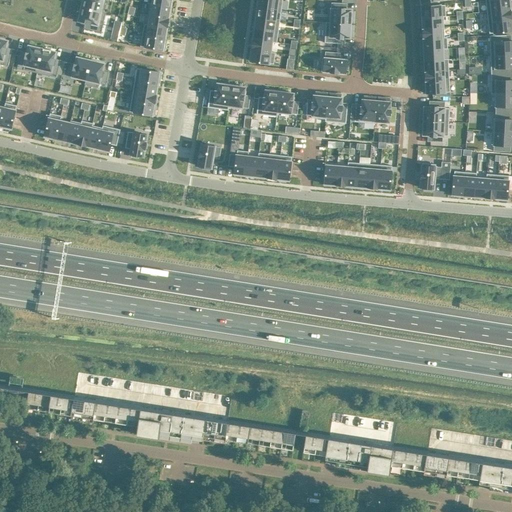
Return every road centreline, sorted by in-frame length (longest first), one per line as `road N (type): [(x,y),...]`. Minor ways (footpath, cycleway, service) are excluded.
road 1 (motorway): [(0,287),(511,370)]
road 2 (motorway): [(511,333),(0,253)]
road 3 (residential): [(511,508),(0,428)]
road 4 (residential): [(168,177),(401,203)]
road 5 (residential): [(0,141),(168,177)]
road 6 (residential): [(356,84),(185,68)]
road 7 (residential): [(401,203),(410,89),(356,84)]
road 8 (residential): [(185,68),(60,42)]
